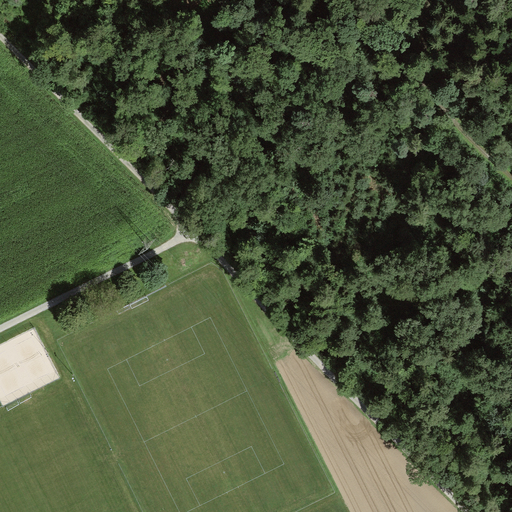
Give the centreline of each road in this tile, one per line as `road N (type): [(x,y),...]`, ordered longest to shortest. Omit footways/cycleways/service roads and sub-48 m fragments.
road 1 (track): [(188,233),(465,511)]
road 2 (track): [(0,44),(188,233)]
road 3 (track): [(0,327),(188,233)]
road 4 (track): [(511,179),(446,111),(428,75),(425,0)]
